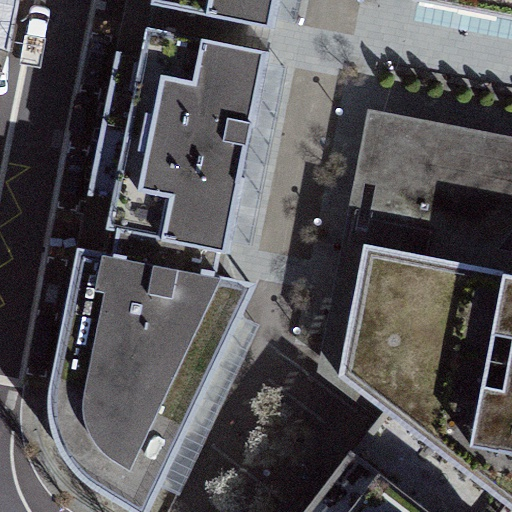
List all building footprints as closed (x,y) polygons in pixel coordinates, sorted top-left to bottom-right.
[(0,0),(0,32),(4,34),(11,0),(0,0)] [(262,38),(270,0),(138,0),(137,8),(262,38)] [(237,147),(256,63),(132,32),(94,226),(213,255),(237,147)] [(511,511),(511,275),(497,273),(511,242),(511,140),(368,107),(339,231),(317,365),(382,412),(301,511),(511,511)] [(142,504),(253,281),(87,247),(56,399),(55,433),(76,462),(142,504)]
